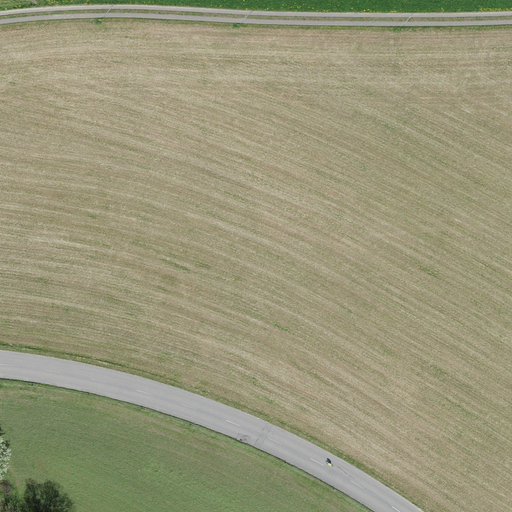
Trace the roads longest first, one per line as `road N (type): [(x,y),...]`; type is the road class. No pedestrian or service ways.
road 1 (tertiary): [(0,367),(134,385),(266,437),(396,511)]
road 2 (track): [(149,0),(511,7)]
